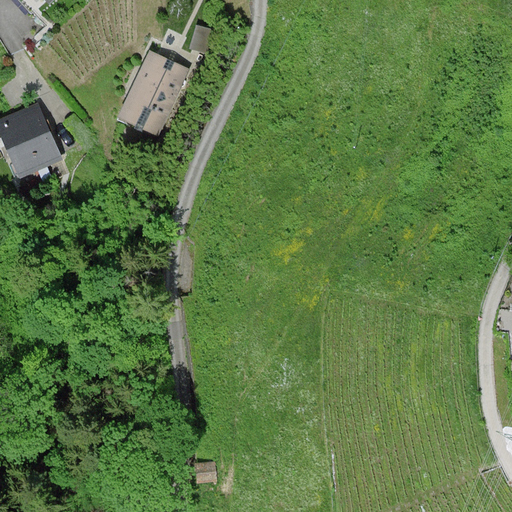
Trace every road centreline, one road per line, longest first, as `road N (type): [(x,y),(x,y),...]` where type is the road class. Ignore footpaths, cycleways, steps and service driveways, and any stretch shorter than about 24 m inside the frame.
road 1 (unclassified): [(179,511),(175,262),(218,114),(251,53),(259,0)]
road 2 (unclassified): [(511,252),(485,343),(490,414),(511,468)]
